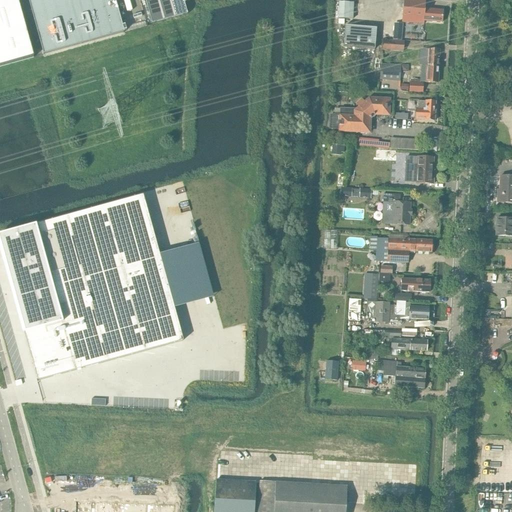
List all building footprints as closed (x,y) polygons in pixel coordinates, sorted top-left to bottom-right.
[(0,0),(0,66),(33,58),(17,0),(0,0)] [(27,0),(43,55),(124,33),(114,0),(27,0)] [(157,0),(144,0),(152,25),(164,22),(157,0)] [(157,0),(164,22),(175,18),(170,0),(157,0)] [(170,0),(175,18),(187,15),(184,3),(182,0),(170,0)] [(425,9),(425,0),(424,0),(403,0),(402,22),(424,24),(424,21),(425,9)] [(339,2),(338,19),(348,19),(349,3),(339,2)] [(425,9),(424,21),(442,22),(443,10),(425,9)] [(376,28),(345,26),(343,47),(374,49),(376,28)] [(404,41),(383,40),(382,50),(403,52),(404,41)] [(420,50),(420,66),(421,66),(427,67),(438,67),(439,50),(428,50),(420,50)] [(400,82),(401,65),(380,64),(379,80),(400,82)] [(421,66),(420,82),(426,83),(437,83),(438,67),(427,67),(421,66)] [(409,90),(409,92),(423,93),(423,83),(409,82),(409,85),(401,84),(400,90),(409,90)] [(330,115),(329,129),(339,129),(339,131),(369,133),(370,120),(375,116),(375,115),(388,115),(389,100),(368,99),(364,103),(361,100),(356,104),(359,107),(355,110),(340,109),(340,116),(330,115)] [(425,102),(417,102),(417,109),(416,109),(415,120),(424,120),(424,121),(434,121),(435,102),(425,102)] [(356,146),(389,149),(389,143),(357,140),(356,146)] [(406,157),(405,182),(415,183),(433,184),(434,174),(432,174),(432,169),(433,158),(417,157),(417,158),(406,157)] [(511,176),(500,176),(499,193),(497,193),(497,202),(511,202),(511,176)] [(400,195),(383,194),(381,224),(409,225),(410,203),(400,203),(400,195)] [(143,196),(0,234),(0,244),(38,381),(183,341),(174,308),(159,255),(143,196)] [(511,218),(496,218),(495,236),(511,236),(511,218)] [(322,233),(321,249),(329,249),(336,249),(337,234),(337,232),(330,232),(322,231),(322,233)] [(388,239),(387,262),(408,263),(408,252),(431,253),(431,240),(409,239),(409,236),(388,235),(388,239)] [(387,262),(388,239),(377,238),(377,237),(371,236),(370,250),(376,251),(375,261),(387,262)] [(380,270),(379,270),(379,273),(389,274),(392,274),(392,267),(380,266),(380,270)] [(364,273),(363,299),(376,300),(377,274),(364,273)] [(378,281),(389,282),(389,274),(379,273),(378,281)] [(430,280),(402,279),(401,291),(429,293),(430,280)] [(389,303),(370,302),(367,302),(366,322),(369,322),(401,324),(401,319),(427,320),(428,308),(405,307),(404,315),(396,315),(396,306),(389,306),(389,303)] [(426,352),(426,341),(391,338),(390,349),(426,352)] [(377,360),(377,354),(377,352),(366,351),(365,359),(377,360)] [(338,362),(326,361),(325,380),(336,381),(338,362)] [(366,362),(352,361),(351,370),(365,371),(366,362)] [(378,361),(377,371),(383,372),(383,376),(395,377),(396,367),(396,362),(378,361)] [(396,367),(395,377),(424,379),(425,369),(396,367)] [(395,377),(394,387),(423,389),(424,379),(395,377)] [(253,511),(256,482),(216,480),(213,511),(253,511)] [(345,511),(347,486),(276,482),(259,481),(257,511),(345,511)] [(77,511),(171,511),(172,505),(78,502),(77,511)]
